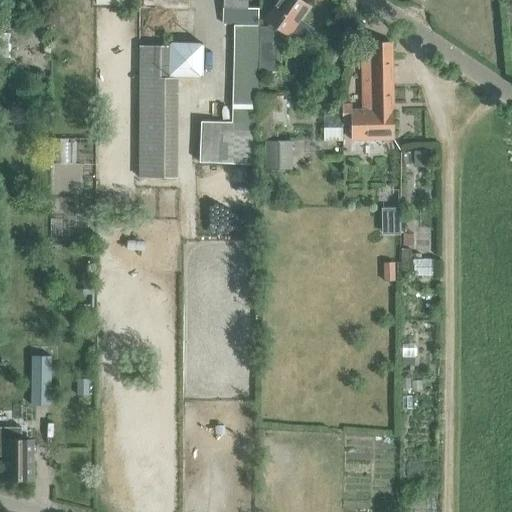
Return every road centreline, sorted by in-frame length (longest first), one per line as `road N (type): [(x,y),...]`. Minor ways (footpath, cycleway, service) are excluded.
road 1 (track): [(413,32),(449,145),(452,182),(447,511)]
road 2 (residential): [(511,97),(364,0)]
